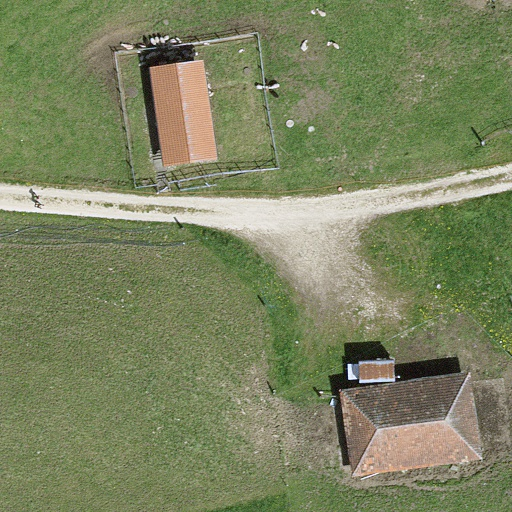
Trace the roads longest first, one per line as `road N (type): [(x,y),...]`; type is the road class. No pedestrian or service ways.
road 1 (track): [(237,200),(386,190),(511,170)]
road 2 (track): [(237,200),(0,195)]
